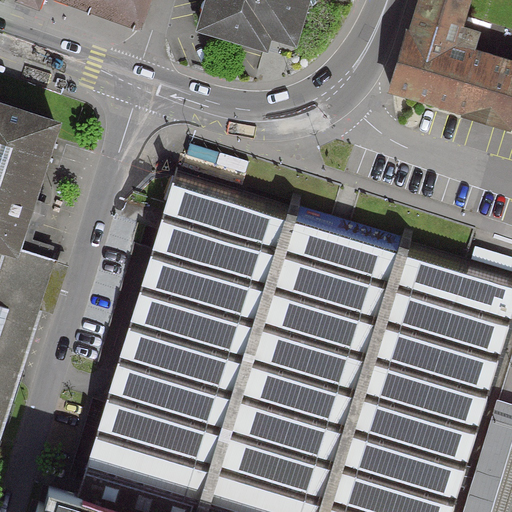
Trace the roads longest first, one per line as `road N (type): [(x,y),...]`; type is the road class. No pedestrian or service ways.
road 1 (residential): [(139,84),(12,511)]
road 2 (secondary): [(139,84),(242,114),(297,109),(333,91),(364,61),(390,0)]
road 3 (unknown): [(351,181),(349,284),(300,437)]
road 4 (secondary): [(0,33),(139,84)]
